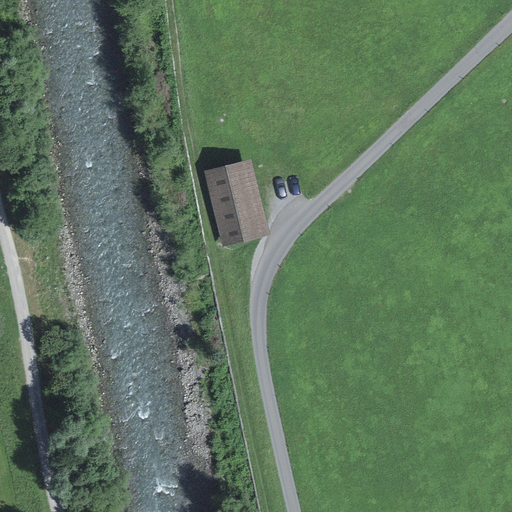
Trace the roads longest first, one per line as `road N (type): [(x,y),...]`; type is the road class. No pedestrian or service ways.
road 1 (unclassified): [(293,511),(258,312),(271,253),(511,18)]
road 2 (track): [(0,211),(60,511)]
